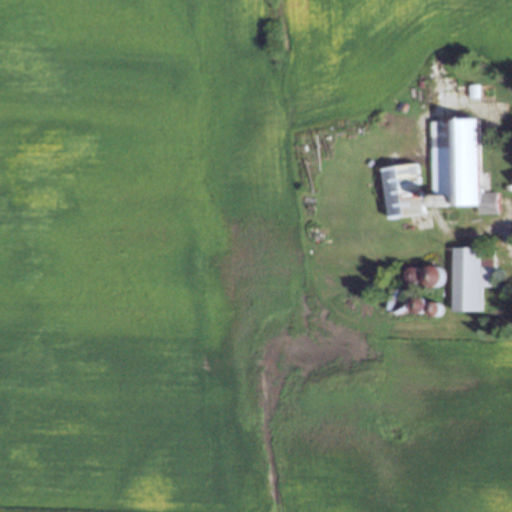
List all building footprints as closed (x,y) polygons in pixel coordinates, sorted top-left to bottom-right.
[(438,109),(438,116),(447,116),(447,112),(472,112),(474,199),(449,200),(449,186),(429,186),(427,118),(424,118),(424,109),(438,109)] [(492,148),(492,138),(510,138),(509,148),(492,148)] [(420,211),(383,217),(376,168),(412,162),(420,211)] [(475,208),(475,188),(492,188),(491,208),(475,208)] [(439,194),(442,195),(443,197),(443,199),(442,202),(439,203),(437,203),(435,201),(434,198),(435,195),(439,194)] [(477,244),(477,262),(490,263),(490,282),(476,282),(476,306),(448,305),(449,243),(477,244)] [(408,264),(411,265),(415,269),(415,272),(413,276),(410,278),(405,278),(401,274),(400,271),(401,267),(403,265),(408,264)] [(429,264),(434,265),(437,269),(438,273),(436,279),(430,282),(426,282),(421,277),(420,273),(420,270),(423,266),(429,264)] [(413,293),(416,294),(419,296),(420,301),(418,305),(415,307),(410,307),(406,304),(405,300),(406,296),(408,294),(413,293)] [(429,296),(433,298),(436,301),(436,306),(435,309),(431,312),(426,311),(423,309),(421,304),(422,300),(424,298),(429,296)]
